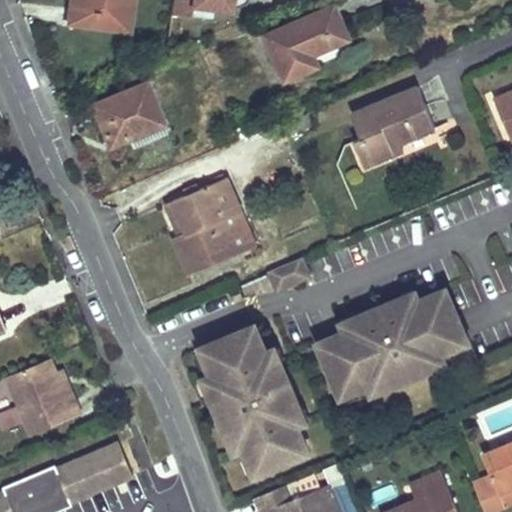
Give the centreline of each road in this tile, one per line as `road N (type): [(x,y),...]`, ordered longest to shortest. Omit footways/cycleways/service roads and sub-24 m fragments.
road 1 (residential): [(0,46),(161,390),(207,511)]
road 2 (unknown): [(132,342),(341,299),(481,239)]
